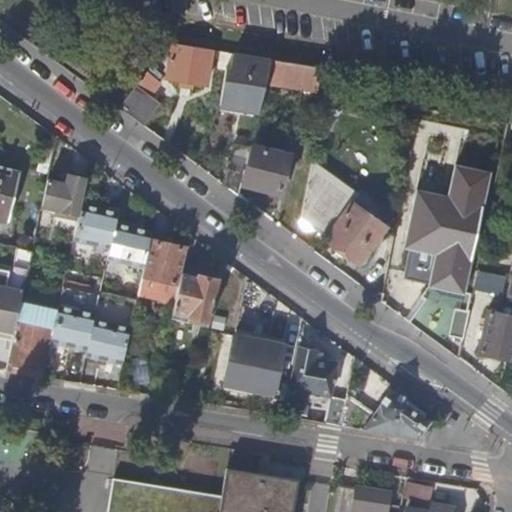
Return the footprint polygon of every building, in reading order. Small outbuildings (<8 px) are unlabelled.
[(116,14),(113,30),(134,34),(137,18),(116,14)] [(207,86),(213,50),(174,44),(168,79),(207,86)] [(271,69),(272,60),(231,53),(230,62),(228,61),(224,88),(221,106),(242,109),(248,73),(263,75),(265,68),(271,69)] [(318,91),(322,68),(272,60),(271,69),(268,83),(318,91)] [(120,109),(144,127),(159,105),(135,88),(120,109)] [(290,155),(251,146),(246,166),(242,185),(281,194),(290,155)] [(359,196),(313,160),(301,218),(328,237),(326,240),(361,266),(388,229),(354,203),(359,196)] [(242,185),(246,166),(230,162),(224,186),(239,198),(242,185)] [(456,165),(449,197),(417,191),(404,248),(436,255),(429,287),(464,294),(491,173),(456,165)] [(0,166),(0,214),(5,216),(4,219),(6,220),(19,171),(0,166)] [(65,183),(48,179),(42,207),(78,215),(80,204),(87,178),(68,174),(65,183)] [(80,204),(78,215),(73,239),(109,247),(114,223),(117,213),(80,204)] [(150,239),(151,232),(114,223),(109,247),(107,257),(143,266),(150,239)] [(187,247),(150,239),(143,266),(141,276),(179,284),(181,273),(183,266),(187,247)] [(179,284),(171,318),(188,322),(189,316),(210,320),(219,280),(215,279),(216,275),(213,272),(204,270),(201,272),(200,275),(196,275),(196,276),(181,273),(179,284)] [(477,272),(476,292),(505,293),(505,273),(477,272)] [(17,319),(24,290),(0,285),(0,329),(14,333),(17,319)] [(54,326),(51,340),(88,348),(93,321),(95,314),(58,306),(54,326)] [(449,338),(464,341),(470,313),(455,310),(449,338)] [(480,353),(511,360),(511,316),(489,311),(480,353)] [(208,327),(210,320),(189,316),(188,322),(208,327)] [(14,333),(9,361),(33,366),(44,368),(51,340),(54,326),(17,319),(14,333)] [(86,355),(122,363),(129,329),(93,321),(88,348),(86,355)] [(234,337),(226,386),(273,394),(281,345),(234,337)] [(328,395),(330,395),(336,363),(314,359),(315,351),(298,348),(290,387),(308,391),(307,396),(310,400),(323,403),(327,401),(328,395)] [(373,414),(346,394),(346,398),(340,425),(426,439),(430,429),(424,425),(424,419),(420,415),(422,412),(413,405),(410,408),(407,406),(404,399),(396,393),(388,394),(373,414)] [(330,395),(324,423),(340,425),(346,398),(330,395)] [(226,469),(222,496),(219,511),(248,511),(254,479),(255,474),(226,469)] [(281,478),(255,474),(254,479),(281,483),(281,478)] [(254,479),(248,511),(291,511),(297,481),(281,478),(281,483),(254,479)] [(219,511),(222,496),(112,479),(106,511),(219,511)] [(404,497),(426,501),(428,488),(406,484),(404,497)] [(398,511),(399,508),(390,506),(392,492),(355,486),(350,511),(398,511)]
